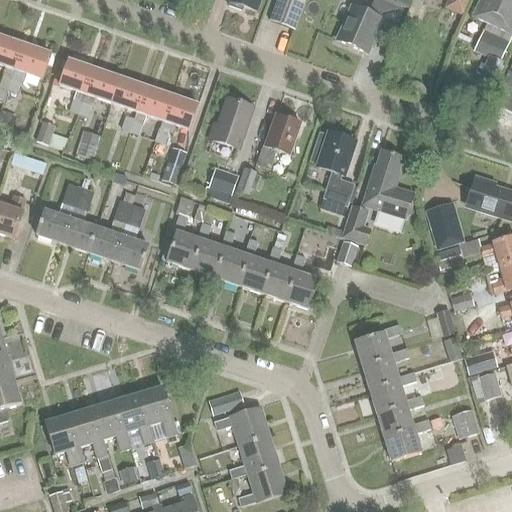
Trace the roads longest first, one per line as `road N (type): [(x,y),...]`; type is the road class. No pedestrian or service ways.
road 1 (residential): [(511,144),(81,0)]
road 2 (residential): [(346,511),(311,405),(287,382),(0,285)]
road 3 (residential): [(366,511),(511,465)]
